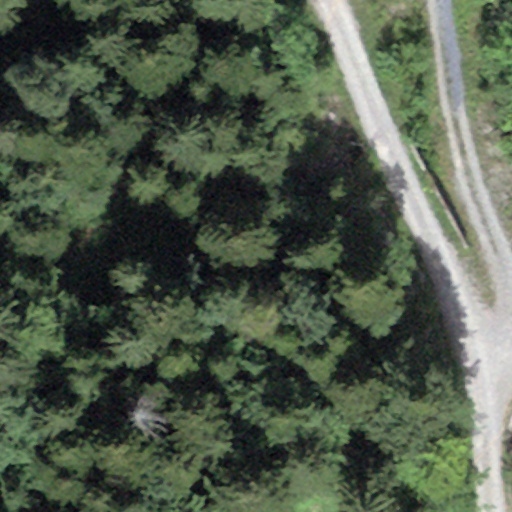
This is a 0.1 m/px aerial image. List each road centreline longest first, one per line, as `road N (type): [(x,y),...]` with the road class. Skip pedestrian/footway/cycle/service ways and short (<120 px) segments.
road 1 (track): [(492,511),(471,323),(325,0)]
road 2 (track): [(511,304),(460,148),(440,0)]
